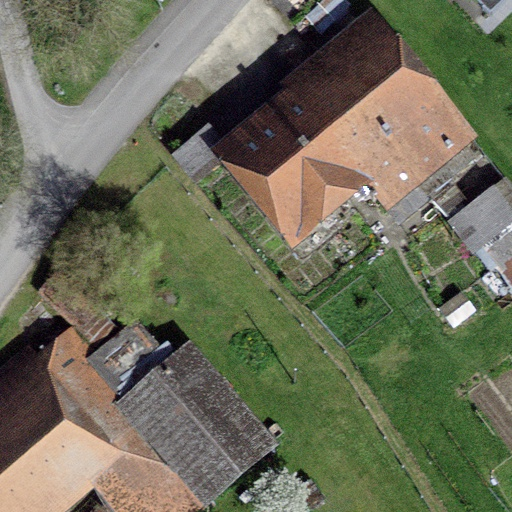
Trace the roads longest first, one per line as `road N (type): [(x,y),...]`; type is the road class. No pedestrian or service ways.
road 1 (residential): [(0,282),(244,0)]
road 2 (track): [(58,212),(8,0)]
